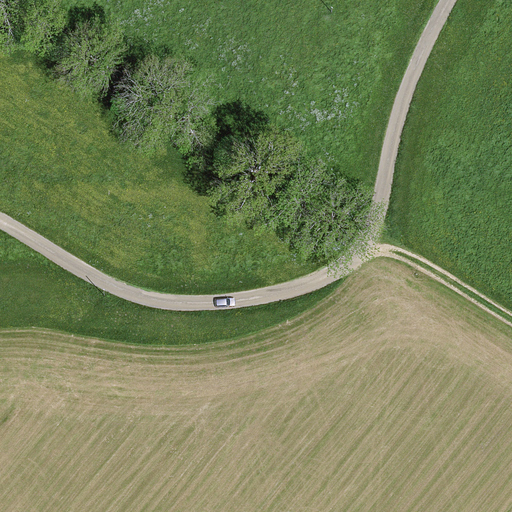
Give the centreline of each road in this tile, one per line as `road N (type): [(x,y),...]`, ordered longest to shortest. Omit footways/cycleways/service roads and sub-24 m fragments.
road 1 (unclassified): [(0,220),(147,298),(239,300),(310,282),(372,250),(403,96),(447,0)]
road 2 (track): [(372,250),(409,260),(511,327)]
